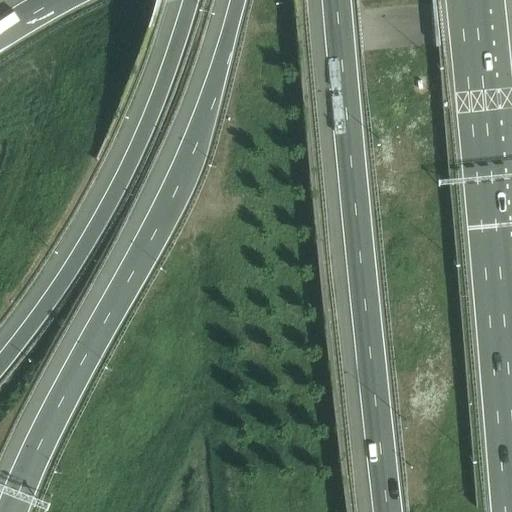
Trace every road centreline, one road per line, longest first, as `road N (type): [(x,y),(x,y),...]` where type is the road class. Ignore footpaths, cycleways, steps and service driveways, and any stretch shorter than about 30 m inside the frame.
road 1 (motorway): [(236,0),(177,188),(70,386),(14,511)]
road 2 (motorway): [(338,0),(389,511)]
road 3 (motorway): [(192,0),(166,80),(102,218),(0,365)]
road 4 (motorway): [(511,382),(477,0)]
